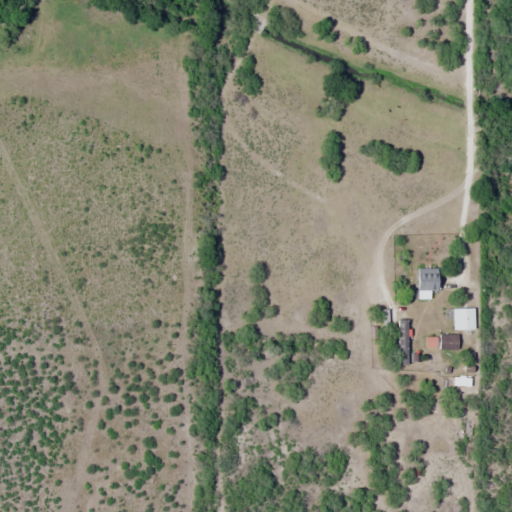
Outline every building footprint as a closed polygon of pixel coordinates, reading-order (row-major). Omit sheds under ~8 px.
[(435,267),(414,267),(414,290),(435,290),(435,267)] [(472,307),(452,307),(452,328),(472,328),(472,307)] [(396,365),(408,365),(408,319),(396,319),(396,365)] [(455,334),(437,334),(437,349),(455,349),(455,334)] [(468,385),(469,376),(452,376),(452,385),(468,385)]
